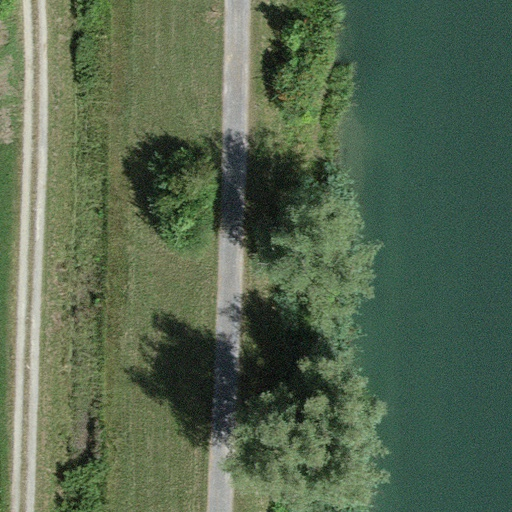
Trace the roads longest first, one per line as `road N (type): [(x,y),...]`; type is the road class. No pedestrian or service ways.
road 1 (track): [(241,511),(259,0)]
road 2 (track): [(33,0),(18,511)]
